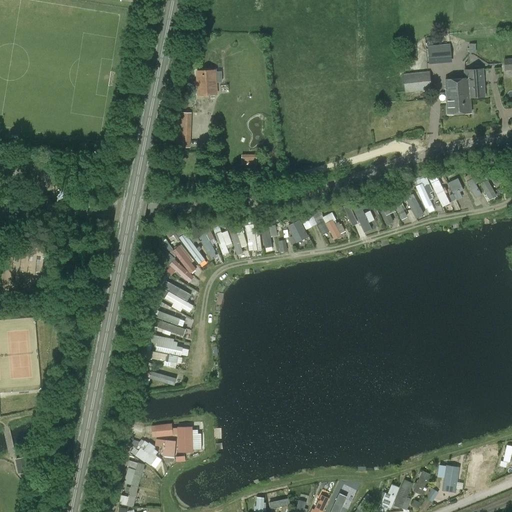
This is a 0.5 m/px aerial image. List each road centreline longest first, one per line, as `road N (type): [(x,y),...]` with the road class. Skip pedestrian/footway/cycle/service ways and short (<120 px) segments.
road 1 (primary): [(70,511),(169,0)]
road 2 (tertiary): [(0,211),(263,201),(464,144),(511,139)]
road 3 (track): [(194,376),(206,302),(221,267),(511,197)]
road 4 (track): [(511,431),(374,475),(310,478),(204,511)]
